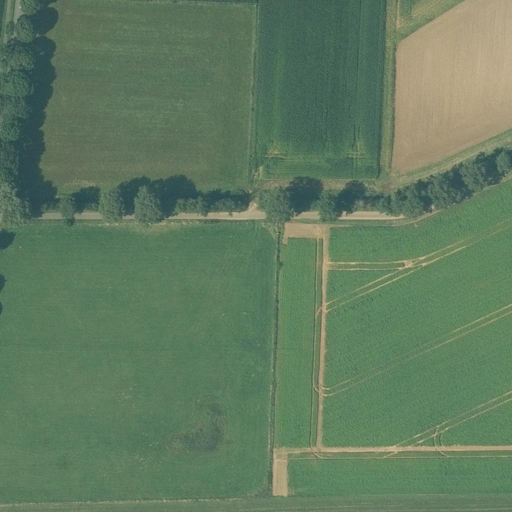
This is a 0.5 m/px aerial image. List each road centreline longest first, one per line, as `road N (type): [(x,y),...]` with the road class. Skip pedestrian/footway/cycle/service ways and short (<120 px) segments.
road 1 (residential): [(511,168),(400,215),(0,213)]
road 2 (tertiary): [(22,0),(0,154)]
